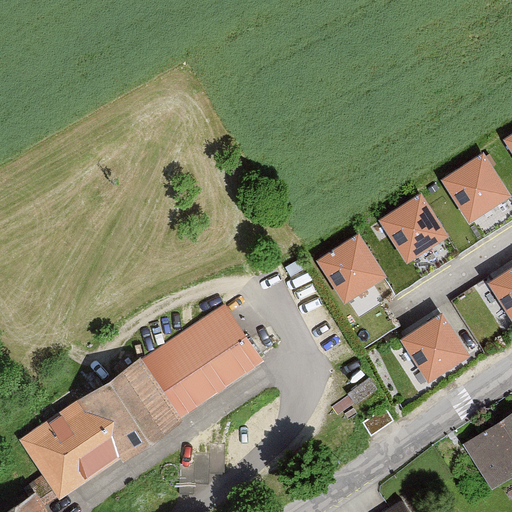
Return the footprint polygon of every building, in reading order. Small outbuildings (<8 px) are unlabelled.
[(508,193),(486,158),(448,181),(470,217),(508,193)] [(446,235),(424,199),(386,223),(409,259),(446,235)] [(382,273),(360,238),(322,261),(345,297),(382,273)] [(511,271),(492,284),(511,315),(511,271)] [(226,305),(20,436),(60,497),(265,367),(226,305)] [(467,353),(444,317),(406,341),(429,377),(467,353)] [(351,396),(358,406),(381,389),(374,379),(351,396)] [(511,410),(461,442),(487,484),(511,468),(511,410)] [(365,424),(372,434),(391,421),(384,411),(365,424)] [(53,511),(35,489),(3,511),(53,511)] [(417,511),(407,496),(383,511),(417,511)]
